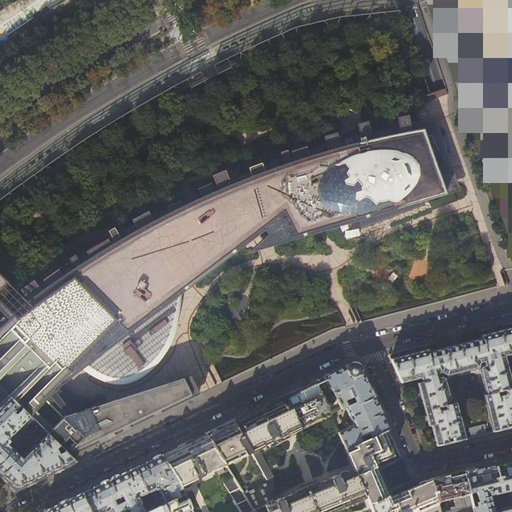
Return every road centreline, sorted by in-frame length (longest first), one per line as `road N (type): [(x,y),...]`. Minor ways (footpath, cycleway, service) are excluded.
road 1 (residential): [(367,342),(2,511)]
road 2 (primary): [(0,163),(51,123),(284,0)]
road 3 (primary): [(201,0),(0,119)]
road 4 (residential): [(511,442),(420,461),(367,342)]
road 5 (residential): [(511,305),(367,342)]
